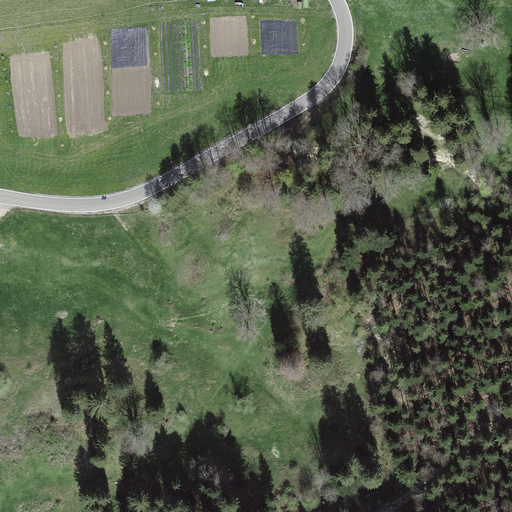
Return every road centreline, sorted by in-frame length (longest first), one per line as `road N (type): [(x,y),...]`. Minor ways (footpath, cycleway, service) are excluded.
road 1 (tertiary): [(0,195),(76,205),(128,197),(309,99),(344,53),(336,0)]
road 2 (track): [(384,511),(511,414)]
